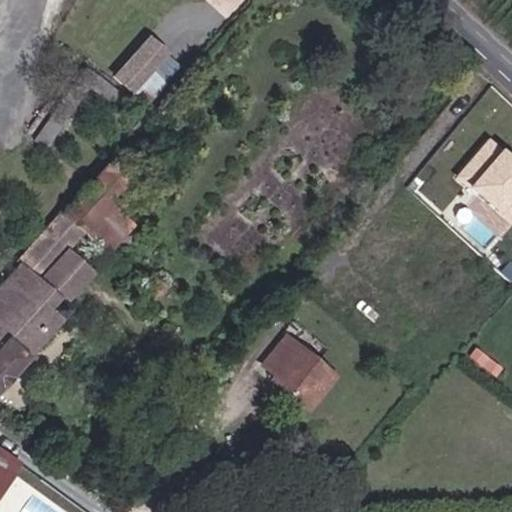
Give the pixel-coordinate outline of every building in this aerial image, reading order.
[(76,162),(114,102),(125,84),(110,74),(59,151),(76,162)] [(114,102),(130,112),(141,95),(125,84),(114,102)] [(511,107),(489,88),(407,189),(511,282),(511,107)] [(106,236),(130,254),(176,202),(125,156),(81,203),(75,196),(33,240),(41,247),(0,291),(0,400),(94,303),(86,296),(108,271),(91,256),(106,236)] [(140,270),(154,282),(165,269),(150,257),(140,270)] [(309,407),(342,370),(295,329),(265,364),(287,382),(283,387),(309,407)] [(309,407),(318,414),(350,376),(342,370),(309,407)] [(0,490),(2,491),(19,454),(0,446),(0,490)]
